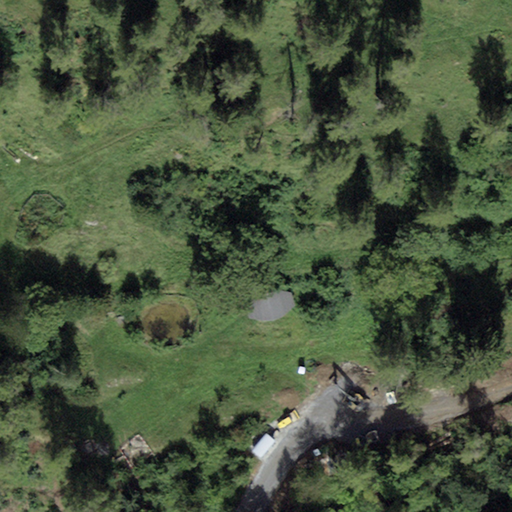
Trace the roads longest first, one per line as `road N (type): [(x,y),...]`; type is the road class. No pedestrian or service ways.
road 1 (track): [(511,393),(407,423),(308,426),(276,458),(250,511)]
road 2 (track): [(324,423),(277,361),(239,368),(128,427)]
